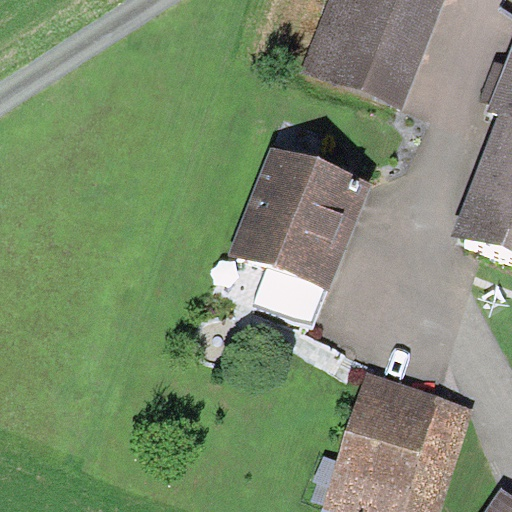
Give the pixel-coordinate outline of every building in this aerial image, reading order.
[(439,0),(335,0),(307,71),(397,107),(439,0)] [(511,98),(457,238),(511,259),(511,98)] [(362,197),(277,162),(232,269),(318,304),(362,197)] [(435,511),(467,414),(368,383),(326,511),(435,511)] [(511,511),(511,510),(502,503),(495,511),(511,511)]
